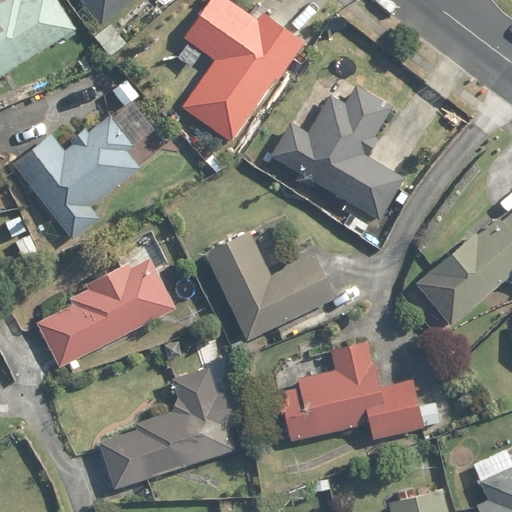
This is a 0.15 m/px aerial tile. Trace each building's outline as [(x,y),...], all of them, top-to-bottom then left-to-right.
[(0,80),(76,30),(56,0),(20,0),(18,2),(16,0),(6,0),(0,4),(0,80)] [(85,0),(103,23),(134,0),(85,0)] [(226,0),(211,0),(186,37),(215,57),(180,107),(233,143),(303,41),(265,15),(259,23),(226,0)] [(110,23),(94,36),(112,59),(128,46),(110,23)] [(406,178),(369,156),(379,140),(375,138),(389,113),(353,91),(345,103),(329,94),(306,133),(290,123),(270,157),(380,222),(406,178)] [(132,103),(110,119),(87,135),(83,130),(71,139),(74,144),(64,151),(50,132),(13,159),(71,241),(102,219),(92,206),(145,169),(130,148),(152,132),(132,103)] [(511,213),(502,222),(495,214),(416,282),(453,325),(511,274),(511,213)] [(336,296),(315,254),(272,275),(249,229),(203,252),(247,340),(336,296)] [(30,234),(16,241),(29,267),(43,261),(30,234)] [(88,290),(70,299),(74,305),(39,324),(62,368),(176,309),(149,258),(131,268),(128,262),(85,285),(88,290)] [(276,388),(288,442),(369,423),(372,438),(424,426),(413,379),(380,386),(369,342),(332,350),(338,374),(276,388)] [(211,370),(176,382),(185,410),(99,439),(116,489),(237,448),(230,426),(240,422),(229,389),(218,392),(211,370)] [(479,511),(511,511),(511,464),(479,479),(487,499),(476,503),(479,511)] [(448,511),(443,486),(388,500),(390,511),(448,511)]
